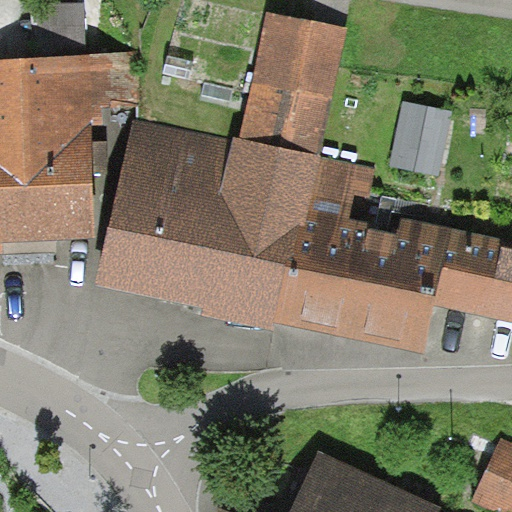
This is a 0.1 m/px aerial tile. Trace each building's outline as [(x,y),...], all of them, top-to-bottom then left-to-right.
[(267,13),(241,142),(321,157),(330,100),(334,103),(348,29),(267,13)] [(140,107),(139,51),(0,60),(0,261),(4,261),(3,250),(96,246),(94,154),(93,131),(104,130),(105,110),(140,107)] [(410,102),(401,168),(449,174),(458,109),(410,102)] [(306,232),(321,157),(241,142),(137,122),(97,287),(138,296),(205,310),(202,318),(274,333),(275,328),(286,276),(293,277),(303,231),(306,232)] [(375,168),(321,157),(306,232),(303,231),(293,277),(286,276),(275,328),(341,342),(427,360),(438,308),(454,232),(402,221),(399,238),(369,231),(370,225),(351,221),(356,197),(369,199),(375,168)] [(511,245),(454,232),(438,308),(511,324),(511,245)] [(511,511),(511,443),(502,439),(473,503),(491,511),(511,511)] [(438,511),(439,510),(319,454),(292,511),(438,511)]
